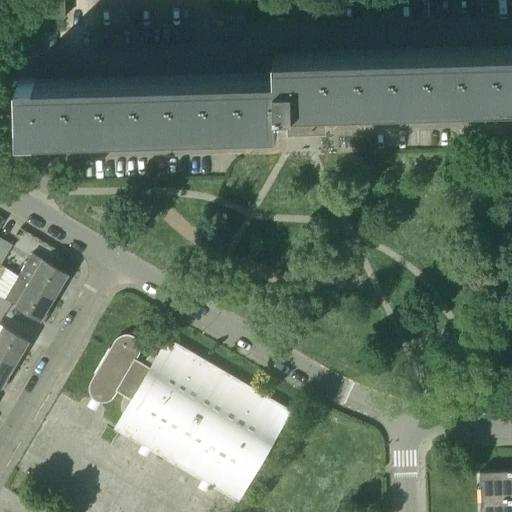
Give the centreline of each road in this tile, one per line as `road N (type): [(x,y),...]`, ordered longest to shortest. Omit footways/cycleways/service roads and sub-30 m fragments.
road 1 (residential): [(403,418),(321,383),(116,262)]
road 2 (residential): [(0,455),(116,262)]
road 3 (residential): [(116,262),(0,192)]
